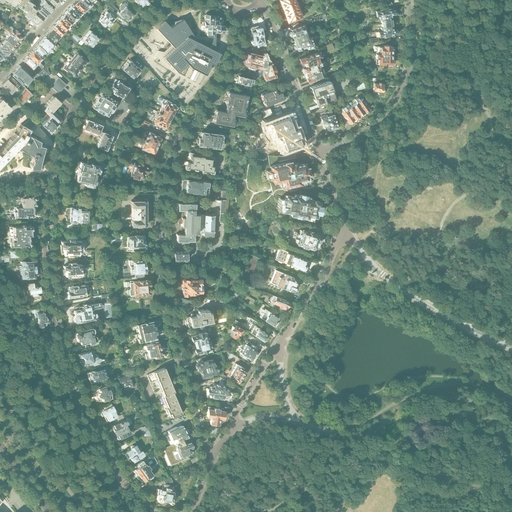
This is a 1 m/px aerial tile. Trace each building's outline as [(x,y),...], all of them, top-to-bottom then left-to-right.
[(21,9),(27,0),(19,0),(16,5),(19,8),(20,7),(21,8),(20,9),(21,9)] [(24,14),(32,4),(33,3),(33,2),(31,0),(27,0),(21,9),(23,10),(22,11),(22,12),(24,14)] [(49,13),(54,7),(47,0),(40,0),(41,1),(39,5),(40,6),(49,13)] [(90,4),(85,0),(78,0),(77,1),(90,13),(86,8),(90,4)] [(133,14),(127,8),(126,7),(128,5),(124,2),(123,4),(122,4),(119,6),(120,7),(119,8),(121,10),(119,13),(117,11),(118,11),(112,5),(114,2),(111,0),(109,0),(106,3),(121,18),(122,17),(126,21),(127,20),(130,17),(133,14)] [(280,8),(295,3),(293,0),(278,0),(280,3),(279,4),(280,8)] [(90,13),(77,1),(73,5),(81,13),(84,10),(89,14),(90,13)] [(297,10),(295,3),(280,8),(281,8),(284,15),(283,15),(297,10)] [(28,21),(33,12),(36,7),(34,6),(34,5),(32,4),(24,14),(24,15),(26,16),(25,17),(25,19),(28,21)] [(76,17),(81,13),(73,5),(69,9),(76,17)] [(38,17),(42,20),(49,13),(40,6),(38,8),(37,7),(37,8),(36,7),(33,12),(38,17)] [(72,21),(76,17),(69,9),(64,14),(71,21),(72,21)] [(301,18),(297,10),(283,15),(285,20),(286,19),(287,23),(291,21),(292,21),(296,20),(296,19),(301,18)] [(32,23),(38,17),(33,12),(28,21),(29,21),(32,23)] [(112,22),(115,19),(111,16),(112,15),(110,13),(109,14),(107,12),(104,15),(105,15),(104,16),(102,15),(98,21),(100,22),(101,24),(101,25),(103,26),(104,27),(105,27),(107,25),(107,26),(107,25),(108,26),(110,26),(112,24),(112,22)] [(71,21),(64,14),(60,19),(69,27),(68,26),(71,21)] [(210,37),(211,36),(212,36),(212,32),(215,32),(222,32),(222,31),(223,31),(223,27),(222,27),(222,18),(219,18),(218,17),(215,17),(215,16),(210,16),(210,15),(209,15),(209,14),(205,14),(205,15),(204,15),(204,19),(204,20),(204,21),(203,21),(202,22),(202,24),(203,25),(204,25),(204,26),(204,31),(207,32),(206,36),(207,36),(208,37),(210,37)] [(381,23),(392,22),(392,20),(391,19),(391,18),(392,17),(392,15),(392,14),(379,16),(379,19),(380,20),(379,21),(380,23),(381,23)] [(38,25),(42,20),(38,17),(32,23),(32,24),(34,25),(38,25)] [(67,29),(69,27),(60,19),(55,24),(63,31),(64,31),(67,29)] [(214,50),(215,32),(212,32),(212,36),(212,40),(209,48),(197,42),(194,37),(182,19),(174,22),(174,24),(169,27),(164,21),(163,21),(155,28),(156,29),(171,45),(172,46),(174,48),(163,58),(177,73),(185,65),(205,75),(210,64),(212,65),(213,65),(219,53),(218,53),(214,50)] [(292,37),(307,31),(304,24),(311,21),(310,19),(301,22),(302,25),(291,30),(291,31),(290,32),(289,33),(288,34),(289,36),(290,37),(291,37),(292,37)] [(381,31),(394,30),(393,27),(392,27),(392,26),(392,25),(392,22),(381,23),(380,25),(380,26),(381,27),(380,28),(381,31)] [(59,36),(63,31),(55,24),(51,28),(59,36)] [(9,34),(17,42),(18,42),(20,39),(20,38),(20,37),(20,36),(18,34),(19,33),(18,33),(18,32),(16,30),(15,30),(14,29),(13,30),(9,26),(7,28),(6,27),(4,29),(9,34)] [(263,42),(261,35),(262,35),(261,35),(260,28),(260,27),(259,26),(256,26),(253,27),(250,27),(250,28),(251,33),(250,34),(251,37),(252,37),(252,40),(251,40),(251,41),(251,43),(252,44),(253,43),(253,44),(254,44),(257,43),(258,46),(262,45),(263,45),(263,42),(263,41),(263,42)] [(59,36),(51,28),(44,36),(52,43),(59,36)] [(90,31),(89,30),(81,40),(83,41),(84,40),(89,45),(90,46),(92,46),(92,45),(98,38),(90,31)] [(396,30),(394,30),(381,31),(378,32),(378,36),(379,36),(379,37),(381,37),(382,38),(384,38),(385,37),(389,36),(390,37),(393,37),(394,36),(393,35),(397,34),(396,30)] [(309,38),(307,31),(292,37),(291,37),(294,43),(294,44),(309,38)] [(71,37),(72,38),(77,43),(80,39),(74,33),(71,37)] [(17,42),(9,34),(4,38),(13,47),(16,44),(17,42)] [(54,45),(52,43),(44,36),(42,38),(38,44),(47,53),(54,45)] [(13,47),(4,38),(0,42),(9,52),(13,47)] [(309,38),(294,44),(295,45),(294,46),(293,47),(294,49),(296,50),(297,50),(301,48),(303,49),(305,48),(305,47),(305,46),(306,46),(307,50),(313,48),(312,44),(310,38),(309,38)] [(9,52),(0,42),(0,51),(4,56),(9,52)] [(334,50),(332,43),(325,46),(327,52),(334,50)] [(47,53),(38,44),(34,48),(42,56),(43,55),(45,56),(47,53)] [(376,54),(394,54),(394,50),(393,50),(393,47),(389,47),(389,45),(383,45),(382,47),(379,46),(379,47),(376,47),(376,54)] [(40,58),(42,56),(34,48),(32,51),(40,58)] [(40,58),(32,51),(27,56),(36,64),(40,67),(41,68),(43,66),(42,65),(40,63),(39,62),(41,59),(40,58)] [(302,68),(318,63),(316,57),(321,55),(323,55),(322,51),(319,52),(312,54),(312,53),(308,55),(299,59),(300,63),(302,68)] [(73,58),(84,66),(87,63),(86,63),(87,62),(87,61),(85,59),(86,58),(81,54),(80,56),(77,53),(73,58)] [(264,61),(266,60),(265,57),(268,56),(268,54),(265,55),(261,56),(261,57),(251,54),(251,56),(248,55),(247,58),(245,64),(248,64),(248,67),(248,68),(255,69),(256,69),(259,70),(259,67),(260,67),(262,67),(262,70),(261,70),(260,74),(258,73),(258,75),(256,74),(255,78),(264,80),(262,75),(265,64),(264,61)] [(394,54),(376,54),(375,64),(386,64),(386,65),(390,66),(391,65),(391,64),(392,64),(392,59),(393,59),(394,58),(394,54)] [(32,69),(36,64),(27,56),(24,59),(23,61),(32,69)] [(82,69),(84,66),(73,58),(69,63),(80,71),(81,69),(82,69)] [(142,72),(146,67),(140,63),(140,62),(137,58),(136,60),(133,63),(129,60),(127,62),(123,67),(121,69),(134,79),(135,80),(141,72),(142,72)] [(262,75),(264,80),(267,79),(268,81),(274,79),(274,76),(275,76),(273,72),(274,71),(272,67),(272,66),(271,67),(269,59),(266,60),(264,61),(265,64),(262,75)] [(304,75),(320,70),(320,69),(322,69),(325,67),(325,66),(324,65),(325,65),(324,61),(320,62),(318,63),(302,68),(303,71),(304,74),(304,75)] [(78,75),(80,72),(80,71),(69,63),(65,69),(69,71),(68,73),(73,76),(74,75),(76,76),(75,76),(76,76),(77,75),(78,74),(78,75)] [(23,87),(24,86),(32,77),(19,65),(12,73),(15,76),(14,78),(18,82),(23,87)] [(45,80),(49,75),(43,69),(38,74),(45,80)] [(323,77),(320,70),(304,75),(305,79),(306,79),(308,82),(312,81),(318,79),(318,78),(321,77),(323,77)] [(49,75),(45,80),(44,80),(58,93),(65,85),(58,78),(57,77),(52,72),(49,75)] [(9,75),(6,79),(15,87),(17,89),(20,85),(16,82),(16,81),(9,75)] [(250,87),(252,80),(238,75),(237,78),(236,79),(235,81),(236,82),(238,83),(250,87)] [(133,85),(129,82),(122,77),(120,81),(132,88),(133,85)] [(10,93),(15,87),(6,79),(2,83),(1,84),(2,86),(10,93)] [(121,101),(128,106),(132,100),(124,95),(126,91),(128,93),(130,89),(128,88),(129,88),(119,81),(117,80),(115,79),(112,83),(111,83),(109,83),(108,85),(108,87),(109,87),(111,89),(110,91),(112,92),(116,95),(120,97),(122,99),(121,101)] [(336,99),(332,89),(329,80),(309,87),(312,97),(310,97),(311,100),(313,100),(316,106),(319,105),(320,107),(334,103),(335,106),(337,105),(335,99),(336,99)] [(166,88),(163,85),(161,83),(160,82),(157,86),(158,86),(157,88),(156,88),(156,89),(157,90),(161,90),(163,91),(166,88)] [(366,88),(364,83),(349,87),(351,93),(366,88)] [(382,92),(383,87),(382,87),(382,84),(380,84),(380,83),(379,83),(379,84),(373,83),(373,88),(372,88),(372,89),(372,91),(373,91),(373,93),(376,94),(377,91),(382,92)] [(24,86),(23,87),(24,89),(16,98),(22,104),(28,97),(29,98),(33,95),(29,91),(29,90),(27,89),(26,88),(24,86)] [(283,99),(280,92),(276,93),(274,88),(260,93),(264,105),(283,99)] [(243,116),(246,103),(247,95),(229,92),(227,91),(226,101),(225,101),(225,103),(225,104),(226,104),(225,110),(225,111),(215,110),(214,119),(213,119),(213,121),(213,122),(217,123),(232,126),(234,114),(243,116)] [(124,113),(128,106),(121,101),(119,103),(115,100),(114,101),(111,99),(112,98),(104,94),(101,93),(101,92),(100,92),(100,93),(98,96),(97,96),(94,102),(93,103),(94,103),(92,107),(92,108),(96,110),(103,114),(103,113),(107,116),(109,112),(110,112),(111,111),(113,112),(115,108),(124,113)] [(0,115),(1,115),(2,116),(2,115),(3,116),(9,109),(9,108),(8,108),(9,107),(4,102),(4,101),(4,99),(4,98),(3,97),(2,97),(0,97),(0,96),(0,115)] [(60,119),(51,111),(59,102),(53,96),(42,108),(47,113),(42,118),(42,117),(41,119),(44,121),(42,124),(43,125),(42,126),(50,133),(53,130),(57,125),(58,125),(58,124),(57,124),(58,124),(60,122),(60,121),(60,119)] [(356,102),(363,113),(368,109),(368,108),(366,105),(364,105),(363,103),(363,101),(362,99),(360,99),(360,100),(359,99),(358,100),(356,97),(354,99),(356,102)] [(161,107),(173,114),(174,113),(174,112),(174,111),(176,107),(174,106),(174,105),(163,99),(161,98),(159,98),(158,99),(158,100),(159,101),(163,104),(161,107)] [(363,113),(356,102),(353,104),(351,101),(348,103),(357,116),(358,115),(359,117),(359,116),(360,117),(361,116),(361,114),(363,113)] [(357,116),(348,103),(343,107),(344,108),(353,120),(356,118),(357,119),(358,118),(357,116)] [(172,115),(173,114),(161,107),(159,112),(157,111),(157,112),(151,108),(151,109),(150,111),(169,121),(170,119),(171,118),(172,117),(172,116),(172,115)] [(337,129),(331,110),(330,110),(329,107),(323,109),(324,112),(325,115),(320,117),(325,132),(330,130),(330,131),(337,129)] [(349,123),(353,120),(344,108),(343,107),(341,109),(342,111),(341,111),(342,112),(341,113),(341,114),(343,116),(344,117),(346,119),(345,120),(347,123),(349,123)] [(277,118),(262,123),(265,131),(268,130),(270,137),(273,136),(276,144),(279,153),(283,152),(285,156),(289,156),(290,156),(308,151),(293,108),(282,112),(281,108),(274,111),(277,118)] [(169,121),(150,111),(148,109),(147,111),(155,116),(152,122),(156,124),(156,125),(158,126),(159,125),(159,126),(160,125),(165,128),(166,127),(167,127),(167,126),(167,125),(167,124),(168,124),(169,122),(168,122),(169,121)] [(41,160),(42,155),(44,156),(45,151),(45,148),(45,147),(46,147),(45,147),(45,146),(38,145),(39,141),(29,135),(26,141),(24,139),(29,129),(37,122),(32,116),(23,125),(20,124),(15,134),(14,133),(14,134),(5,126),(3,128),(13,136),(10,139),(8,138),(5,141),(6,143),(0,149),(0,164),(12,153),(11,152),(15,148),(19,148),(20,147),(24,150),(24,151),(32,155),(31,156),(32,157),(31,160),(33,160),(32,163),(31,163),(30,164),(30,165),(30,166),(30,167),(31,168),(31,169),(32,169),(34,169),(34,168),(39,169),(40,169),(41,165),(42,165),(43,161),(41,160)] [(127,127),(131,122),(125,118),(121,124),(127,127)] [(90,132),(94,122),(86,119),(82,129),(86,130),(89,131),(90,132)] [(94,122),(90,132),(91,132),(97,134),(99,130),(101,125),(94,122)] [(98,139),(109,142),(112,135),(99,130),(97,134),(100,135),(99,138),(98,139)] [(144,140),(157,146),(157,145),(158,145),(158,144),(159,144),(159,143),(158,143),(160,139),(158,138),(158,137),(146,131),(144,135),(146,136),(144,140)] [(197,145),(210,147),(211,139),(208,139),(209,133),(201,132),(200,138),(198,137),(198,139),(196,140),(196,142),(197,144),(197,145)] [(225,135),(209,133),(208,139),(211,139),(210,147),(218,148),(219,143),(224,143),(225,135)] [(155,150),(157,146),(144,140),(138,137),(137,139),(142,141),(140,148),(144,150),(145,151),(147,151),(148,151),(153,153),(154,152),(154,153),(154,152),(155,152),(155,151),(155,150)] [(106,150),(109,142),(98,139),(98,140),(96,146),(106,150)] [(210,164),(210,158),(200,156),(200,155),(190,154),(189,160),(189,162),(187,161),(186,168),(201,169),(201,170),(211,172),(212,166),(209,165),(209,164),(210,164)] [(94,177),(95,171),(98,172),(99,166),(93,165),(93,163),(92,163),(90,163),(90,161),(87,160),(86,163),(80,162),(78,168),(78,167),(78,168),(80,168),(79,174),(77,174),(76,174),(77,174),(75,180),(76,181),(76,180),(78,181),(84,182),(84,184),(84,185),(85,185),(85,186),(92,187),(94,188),(95,185),(96,185),(97,178),(94,177)] [(145,173),(145,171),(147,172),(147,171),(148,171),(149,167),(148,167),(147,167),(147,166),(144,166),(144,165),(140,164),(139,164),(139,165),(130,163),(129,166),(132,167),(130,175),(133,176),(133,179),(138,180),(138,178),(143,180),(144,178),(145,178),(146,174),(146,173),(145,173)] [(306,175),(309,175),(307,167),(305,167),(304,163),(295,165),(295,163),(289,164),(289,163),(284,164),(284,163),(269,166),(270,170),(268,171),(269,179),(272,178),(273,182),(282,180),(283,187),(299,184),(299,182),(307,180),(306,175)] [(209,188),(209,186),(210,186),(210,184),(211,184),(211,183),(211,182),(211,181),(201,180),(201,181),(186,179),(183,179),(181,180),(181,183),(181,186),(180,189),(180,190),(181,191),(209,194),(210,194),(211,189),(210,188),(209,188)] [(18,196),(13,198),(14,200),(17,200),(17,199),(18,199),(18,206),(18,207),(33,207),(35,207),(35,206),(36,205),(36,203),(36,202),(35,201),(34,201),(34,199),(35,199),(36,198),(36,196),(35,195),(31,195),(31,196),(30,196),(26,196),(25,194),(18,196)] [(319,214),(320,206),(318,205),(319,201),(310,200),(310,197),(305,196),(305,195),(299,194),(299,195),(294,194),(294,197),(285,195),(284,199),(281,199),(280,207),(283,207),(282,212),(291,213),(290,216),(296,217),(296,215),(301,216),(301,217),(306,218),(307,216),(315,218),(316,213),(319,214)] [(131,210),(139,210),(145,210),(145,207),(145,205),(145,201),(131,201),(131,207),(131,210)] [(92,209),(90,209),(87,209),(87,208),(86,208),(86,204),(71,203),(70,203),(70,204),(71,204),(70,206),(70,207),(70,208),(67,208),(67,211),(67,212),(66,216),(67,216),(67,220),(69,220),(69,221),(72,221),(72,224),(77,224),(77,221),(81,221),(81,225),(86,225),(86,222),(87,217),(90,218),(92,218),(92,209)] [(213,235),(213,215),(203,214),(204,214),(192,213),(192,207),(193,207),(194,204),(178,203),(177,203),(177,209),(184,209),(184,218),(182,217),(181,217),(182,217),(181,217),(181,226),(183,226),(183,234),(176,234),(175,240),(186,241),(186,239),(192,239),(192,236),(191,236),(191,232),(204,232),(204,235),(206,238),(210,238),(213,235)] [(9,215),(7,215),(7,220),(9,220),(9,221),(16,220),(16,216),(23,216),(24,218),(27,218),(28,216),(34,216),(35,215),(35,212),(33,211),(33,207),(18,207),(18,206),(9,207),(9,210),(9,215)] [(145,226),(145,220),(145,217),(139,217),(131,217),(131,220),(131,226),(145,226)] [(20,227),(12,227),(12,236),(29,236),(31,236),(32,236),(31,231),(33,230),(33,227),(31,226),(26,226),(24,225),(22,225),(20,227)] [(313,244),(314,239),(316,239),(317,235),(316,235),(316,234),(313,233),(311,232),(311,231),(306,229),(306,231),(301,229),(300,230),(299,229),(298,233),(295,233),(294,238),(296,238),(295,242),(296,243),(296,244),(300,245),(301,245),(301,247),(306,248),(306,247),(311,249),(312,248),(313,248),(314,244),(313,244)] [(133,235),(133,236),(126,236),(126,251),(138,251),(138,247),(144,247),(144,240),(142,240),(142,236),(138,236),(138,235),(133,235)] [(29,236),(12,236),(12,246),(29,246),(30,246),(31,244),(31,243),(31,241),(30,241),(29,241),(29,236)] [(80,249),(80,241),(75,241),(75,239),(66,239),(66,241),(61,241),(61,249),(64,249),(64,256),(68,256),(68,257),(74,257),(74,256),(78,256),(78,249),(80,249)] [(304,262),(304,261),(305,260),(291,254),(290,254),(287,253),(287,252),(279,248),(274,259),(283,263),(283,262),(293,266),(301,269),(303,269),(304,267),(303,265),(303,264),(304,262)] [(187,260),(186,251),(174,252),(174,260),(187,260)] [(147,272),(146,267),(145,267),(144,264),(146,264),(146,259),(144,259),(143,259),(129,260),(129,265),(130,265),(131,273),(134,273),(134,277),(131,277),(132,280),(138,279),(138,277),(141,277),(143,277),(143,273),(145,273),(145,272),(147,272)] [(264,270),(266,262),(267,261),(260,259),(257,269),(258,269),(256,276),(261,278),(263,270),(264,270)] [(35,273),(34,267),(32,267),(32,262),(23,263),(23,262),(20,262),(20,266),(18,266),(19,275),(20,275),(20,280),(33,279),(33,274),(35,273)] [(80,276),(80,271),(81,271),(81,265),(76,265),(75,264),(67,264),(68,266),(63,266),(63,272),(64,272),(65,277),(67,277),(67,278),(67,279),(78,278),(78,276),(80,276)] [(296,282),(295,280),(293,279),(292,277),(291,277),(288,275),(288,276),(283,274),(275,270),(270,283),(287,290),(288,289),(290,289),(293,290),(295,290),(296,287),(295,285),(296,282)] [(200,292),(200,286),(203,286),(202,278),(181,279),(182,295),(183,295),(184,295),(185,295),(186,295),(187,294),(188,294),(191,294),(191,292),(196,292),(197,292),(198,292),(199,292),(200,292)] [(149,291),(148,286),(149,285),(150,285),(150,282),(149,281),(148,281),(148,280),(139,281),(139,280),(138,280),(138,281),(133,281),(133,280),(130,280),(130,281),(130,288),(129,288),(130,295),(134,295),(135,296),(138,296),(139,294),(143,294),(145,295),(147,295),(148,294),(149,294),(149,291)] [(38,296),(37,293),(39,293),(38,288),(38,286),(39,285),(39,282),(16,285),(16,289),(25,287),(25,289),(28,288),(29,294),(30,294),(31,297),(30,297),(29,298),(30,299),(31,300),(32,300),(33,300),(36,300),(37,299),(39,299),(39,298),(39,297),(38,296)] [(90,295),(89,291),(88,291),(87,285),(82,286),(69,287),(68,288),(68,293),(69,298),(74,298),(80,297),(85,296),(90,295)] [(284,309),(288,302),(283,299),(273,295),(268,304),(279,311),(281,308),(284,309)] [(92,314),(91,313),(92,313),(92,310),(94,309),(100,308),(101,307),(100,304),(99,303),(84,306),(84,305),(82,305),(82,307),(81,307),(80,307),(78,308),(78,310),(73,311),(74,317),(73,318),(74,322),(76,323),(78,323),(93,320),(95,319),(96,318),(95,315),(94,314),(92,314)] [(46,322),(45,316),(45,315),(44,316),(43,316),(43,312),(42,312),(42,308),(33,310),(36,323),(37,323),(38,327),(39,328),(41,327),(42,326),(42,325),(43,326),(45,326),(46,325),(46,323),(46,322)] [(216,320),(213,309),(208,310),(207,310),(203,310),(202,309),(197,310),(197,311),(197,313),(195,313),(195,314),(194,314),(193,313),(191,314),(190,315),(190,316),(189,316),(186,317),(187,321),(188,327),(197,325),(202,324),(212,322),(212,321),(216,320)] [(278,318),(277,317),(268,311),(265,309),(265,310),(264,311),(263,313),(264,313),(261,318),(263,319),(263,320),(269,323),(273,325),(273,326),(276,321),(275,320),(276,319),(277,319),(278,318)] [(266,333),(258,327),(260,324),(250,318),(248,321),(252,324),(247,331),(262,341),(263,341),(265,337),(266,336),(265,336),(264,335),(265,334),(266,333)] [(137,335),(156,330),(155,327),(155,325),(152,326),(152,325),(152,326),(152,325),(151,322),(136,326),(138,331),(136,332),(137,335)] [(236,340),(242,330),(235,325),(234,327),(233,326),(232,327),(231,329),(228,328),(226,333),(232,337),(231,337),(236,340)] [(196,344),(208,340),(206,332),(207,331),(206,327),(200,328),(202,333),(201,333),(201,332),(197,333),(198,334),(191,336),(192,341),(193,341),(194,345),(196,344)] [(92,338),(92,336),(94,333),(93,330),(91,329),(90,329),(77,332),(74,333),(73,335),(74,338),(76,339),(77,342),(80,342),(80,345),(88,343),(88,344),(90,344),(96,342),(95,337),(92,338)] [(156,330),(137,335),(138,338),(137,339),(138,344),(155,340),(155,339),(154,337),(154,336),(155,336),(157,335),(156,330)] [(257,348),(249,343),(250,341),(257,346),(260,342),(249,335),(245,340),(244,343),(243,343),(240,348),(238,352),(240,353),(241,354),(242,355),(243,355),(247,358),(248,359),(249,360),(250,360),(251,360),(254,356),(254,355),(256,357),(258,353),(256,352),(256,351),(255,350),(257,348)] [(208,340),(196,344),(197,348),(195,349),(196,353),(203,351),(203,353),(207,352),(206,350),(210,349),(208,340)] [(160,350),(159,346),(158,346),(157,346),(157,345),(156,343),(156,342),(150,343),(150,344),(144,346),(145,350),(146,350),(147,353),(144,354),(145,359),(147,360),(153,359),(161,357),(161,356),(161,355),(161,352),(159,351),(160,350)] [(99,361),(99,359),(98,359),(97,357),(96,357),(91,358),(91,356),(89,357),(88,352),(78,355),(81,366),(85,365),(85,366),(86,365),(90,364),(92,363),(93,366),(102,363),(101,360),(99,361)] [(234,362),(237,357),(230,353),(227,358),(234,362)] [(216,373),(214,366),(211,358),(205,360),(204,360),(201,361),(200,358),(196,360),(196,363),(195,363),(196,364),(194,365),(196,368),(197,368),(198,372),(199,371),(200,373),(201,377),(203,377),(203,378),(207,377),(206,376),(216,373)] [(238,382),(244,371),(242,370),(243,368),(236,364),(235,366),(234,366),(230,371),(232,372),(229,377),(238,382)] [(155,379),(165,374),(163,368),(153,372),(154,375),(154,376),(155,378),(155,379)] [(107,378),(104,369),(96,372),(95,371),(94,371),(92,372),(92,371),(86,374),(90,384),(93,383),(94,384),(96,383),(97,382),(107,378)] [(134,385),(131,379),(128,380),(128,378),(129,378),(129,379),(134,377),(132,373),(128,375),(128,376),(127,377),(126,374),(117,377),(119,384),(120,384),(122,386),(123,386),(124,387),(128,386),(129,387),(134,385)] [(169,385),(165,374),(155,379),(156,381),(157,384),(158,386),(159,387),(159,389),(169,385)] [(219,382),(217,398),(222,399),(223,398),(228,399),(228,396),(229,392),(228,391),(229,389),(224,388),(224,386),(224,385),(223,385),(223,383),(224,383),(226,380),(224,379),(221,377),(220,377),(219,382)] [(211,397),(217,398),(219,384),(216,384),(213,383),(212,386),(209,386),(209,389),(206,389),(206,393),(205,396),(211,397)] [(111,394),(109,389),(111,389),(110,385),(104,387),(101,388),(101,386),(99,387),(99,388),(97,389),(97,390),(96,390),(94,393),(97,401),(100,402),(102,401),(102,402),(106,401),(107,401),(107,400),(110,399),(110,398),(112,398),(113,397),(113,396),(112,395),(112,394),(111,394)] [(160,390),(161,393),(162,396),(171,393),(172,393),(173,392),(169,385),(159,389),(160,390)] [(175,401),(171,393),(162,396),(162,397),(165,405),(175,401)] [(177,407),(175,401),(165,405),(166,409),(165,409),(166,412),(177,407)] [(222,419),(223,411),(223,409),(221,408),(222,403),(211,402),(210,407),(208,407),(208,409),(207,409),(206,416),(210,417),(210,422),(210,424),(208,424),(207,424),(220,426),(220,425),(219,425),(219,426),(217,425),(217,423),(218,423),(218,418),(222,419)] [(117,420),(123,417),(122,415),(118,416),(115,410),(114,410),(111,404),(107,406),(106,405),(101,408),(102,411),(101,412),(99,413),(101,417),(103,416),(104,415),(107,421),(116,417),(117,420)] [(180,413),(177,407),(166,412),(167,415),(169,414),(170,418),(180,413)] [(123,417),(117,420),(118,423),(113,426),(114,430),(113,430),(115,436),(117,440),(122,437),(133,432),(132,430),(129,431),(128,430),(127,431),(126,429),(128,428),(126,424),(127,424),(128,425),(130,424),(131,423),(129,419),(128,418),(126,419),(125,420),(125,421),(123,417)] [(192,446),(191,444),(190,444),(189,444),(189,443),(185,445),(184,443),(185,443),(184,441),(183,442),(182,440),(187,438),(181,426),(176,429),(176,427),(167,431),(171,440),(172,440),(170,441),(171,442),(169,443),(169,445),(163,448),(164,449),(171,465),(186,458),(185,455),(192,453),(190,448),(191,448),(190,447),(191,447),(192,446)] [(137,453),(133,446),(133,447),(132,446),(131,446),(135,443),(133,440),(128,443),(130,447),(130,448),(129,449),(130,450),(125,453),(129,459),(129,458),(131,462),(135,460),(142,456),(141,455),(143,454),(143,453),(142,451),(141,451),(137,453)] [(148,469),(157,463),(153,455),(141,461),(136,464),(138,467),(132,471),(134,475),(134,476),(137,480),(138,480),(140,483),(146,478),(146,479),(149,479),(151,478),(151,475),(148,470),(148,469)] [(171,501),(174,487),(171,486),(172,483),(171,482),(172,482),(170,478),(163,481),(165,485),(162,486),(158,487),(159,488),(158,489),(156,489),(155,494),(158,495),(157,500),(158,500),(157,501),(158,503),(160,503),(161,502),(161,501),(168,503),(170,505),(172,503),(171,501)]
